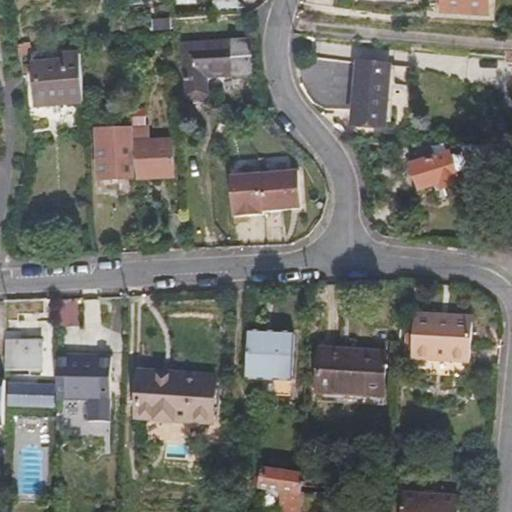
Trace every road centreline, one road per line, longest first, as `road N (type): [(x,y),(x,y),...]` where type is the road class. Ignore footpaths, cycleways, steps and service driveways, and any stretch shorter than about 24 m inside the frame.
road 1 (residential): [(0,278),(359,264)]
road 2 (residential): [(359,264),(351,202),(280,56),(285,0)]
road 3 (unknown): [(283,23),(511,47)]
road 4 (residential): [(359,264),(464,269),(499,287),(511,307)]
